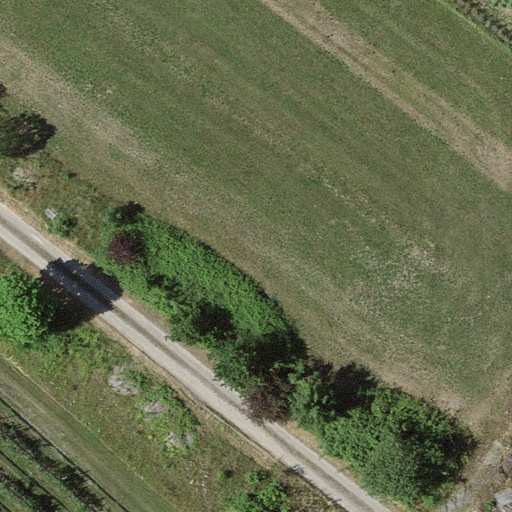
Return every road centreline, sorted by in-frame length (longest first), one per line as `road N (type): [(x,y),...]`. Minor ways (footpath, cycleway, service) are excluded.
road 1 (track): [(511,458),(0,60)]
road 2 (track): [(0,220),(370,511)]
road 3 (track): [(511,172),(284,0)]
